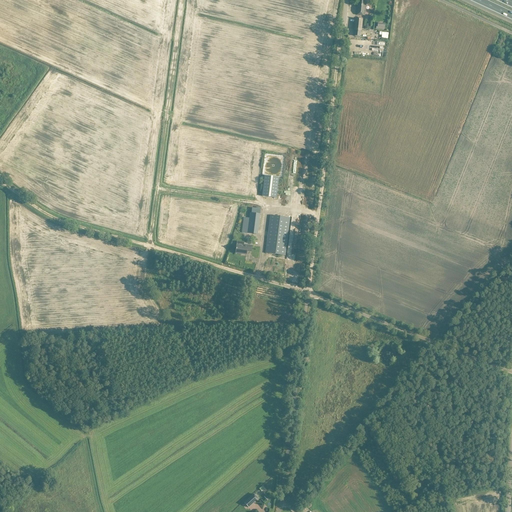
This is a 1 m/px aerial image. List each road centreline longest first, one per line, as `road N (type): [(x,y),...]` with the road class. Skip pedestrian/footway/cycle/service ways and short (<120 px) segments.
road 1 (track): [(340,8),(303,291)]
road 2 (track): [(258,277),(74,225),(0,182)]
road 3 (unclassified): [(511,369),(303,291)]
road 4 (unclassified): [(280,511),(303,291)]
